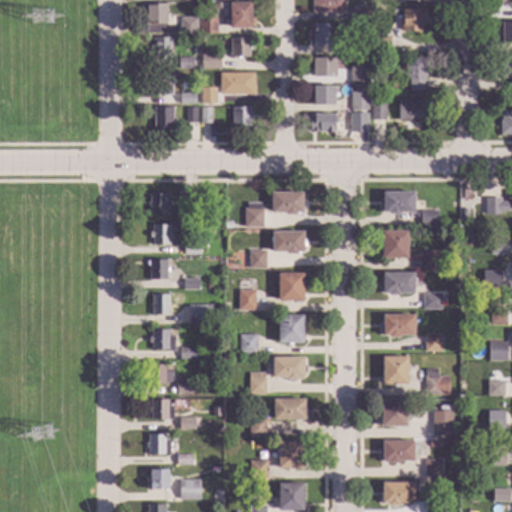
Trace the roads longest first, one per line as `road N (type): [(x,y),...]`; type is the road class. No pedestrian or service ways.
road 1 (residential): [(0,163),(511,160)]
road 2 (residential): [(109,0),(108,511)]
road 3 (residential): [(343,162),(345,511)]
road 4 (residential): [(282,0),(282,162)]
road 5 (residential): [(467,0),(470,160)]
